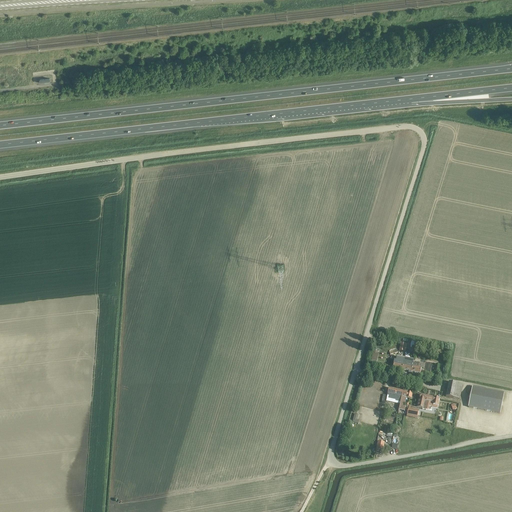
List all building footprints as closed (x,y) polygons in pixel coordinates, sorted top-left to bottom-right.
[(394,361),(393,368),(402,370),(404,359),(397,357),(396,361),(394,361)] [(414,362),(411,372),(420,374),(421,368),(419,368),(420,363),(414,362)] [(460,400),(463,385),(449,382),(446,397),(460,400)] [(500,414),(504,393),(472,387),(468,408),(500,414)] [(400,402),(399,411),(405,412),(406,406),(403,406),(403,403),(405,403),(406,399),(406,398),(406,397),(407,393),(407,392),(402,391),(400,402)] [(423,407),(422,409),(428,410),(429,407),(437,408),(439,399),(425,396),(423,407)] [(378,442),(376,451),(378,451),(379,449),(383,450),(384,443),(378,442)]
